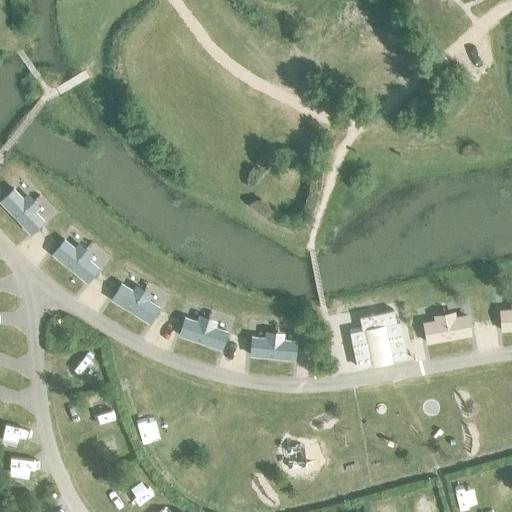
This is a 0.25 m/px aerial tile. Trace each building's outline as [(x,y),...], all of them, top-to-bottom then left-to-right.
[(442,17),(434,0),(421,0),(406,7),(416,29),(442,17)] [(0,203),(29,233),(42,220),(34,212),(38,208),(25,194),(21,199),(11,189),(0,199),(0,203)] [(74,251),(62,241),(50,256),(85,285),(98,269),(88,261),(92,257),(78,246),(74,251)] [(147,301),(150,295),(134,285),(131,290),(119,283),(108,301),(147,324),(157,307),(147,301)] [(511,311),(499,312),(500,331),(511,329),(511,306),(511,311)] [(348,332),(355,366),(406,356),(399,321),(395,322),(393,309),(358,317),(361,329),(348,332)] [(422,324),(425,343),(469,334),(465,316),(453,318),(452,314),(434,318),(435,322),(422,324)] [(195,324),(183,320),(177,337),(219,351),(225,332),(214,329),(217,322),(198,316),(195,324)] [(263,338),(248,337),(246,359),(292,362),(293,342),(282,341),(283,334),(263,333),(263,338)]
